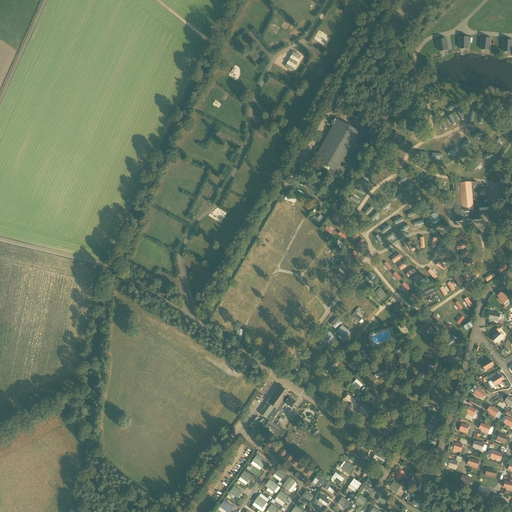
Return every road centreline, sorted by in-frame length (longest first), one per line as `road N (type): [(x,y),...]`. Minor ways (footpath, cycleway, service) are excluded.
road 1 (unclassified): [(203,329),(333,103)]
road 2 (unclassified): [(203,329),(108,268),(0,239)]
road 3 (unclassified): [(433,476),(480,307),(511,274)]
road 4 (unclassified): [(433,476),(278,378)]
road 5 (unclassified): [(181,511),(278,378)]
road 6 (track): [(395,0),(333,103)]
